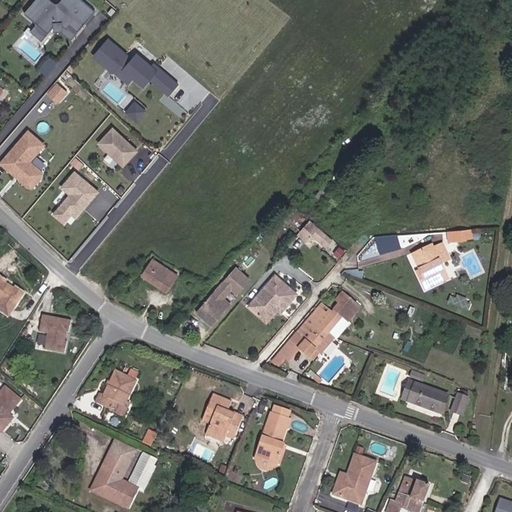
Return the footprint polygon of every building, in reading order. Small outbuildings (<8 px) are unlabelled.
[(82,0),(60,0),(56,5),(49,0),(35,0),(24,14),(36,24),(30,31),(42,41),(55,26),(71,40),(96,11),(82,0)] [(108,39),(93,55),(128,85),(132,81),(143,90),(150,81),(168,96),(179,84),(154,62),(151,66),(136,53),(131,59),(108,39)] [(67,93),(57,83),(47,94),(56,103),(67,93)] [(126,113),(138,122),(148,109),(136,100),(126,113)] [(138,151),(112,127),(97,143),(123,167),(138,151)] [(46,145),(28,130),(0,162),(0,166),(30,192),(45,175),(31,163),(46,145)] [(99,193),(74,171),(59,188),(67,195),(50,214),(64,226),(72,217),(75,220),(99,193)] [(328,177),(313,195),(321,203),(342,179),(336,174),(331,179),(328,177)] [(304,242),(310,236),(317,242),(324,234),(310,222),(299,236),(304,242)] [(470,229),(445,232),(446,241),(470,239),(470,229)] [(324,234),(317,242),(323,247),(331,240),(324,234)] [(449,262),(442,245),(433,250),(433,252),(426,255),(424,252),(414,256),(421,272),(424,278),(420,280),(426,292),(452,280),(443,264),(449,262)] [(178,277),(155,261),(145,276),(167,292),(178,277)] [(246,305),(260,317),(272,305),(267,301),(272,296),(284,306),(296,292),(273,273),(246,305)] [(7,284),(9,281),(0,275),(0,299),(1,301),(0,302),(0,310),(9,317),(25,292),(16,286),(15,289),(7,284)] [(321,327),(330,334),(349,312),(354,316),(360,308),(340,292),(337,296),(335,299),(340,304),(333,313),(321,327)] [(210,302),(209,301),(197,314),(213,328),(225,314),(223,312),(228,305),(216,295),(210,302)] [(267,301),(272,305),(260,317),(265,322),(276,308),(279,311),(284,306),(272,296),(267,301)] [(299,349),(310,358),(330,334),(321,327),(333,313),(326,308),(322,304),(296,333),(306,341),(299,349)] [(74,322),(46,318),(43,335),(49,336),(47,352),(68,355),(70,344),(68,344),(69,334),(72,335),(74,322)] [(290,340),(287,344),(293,350),(297,347),(290,340)] [(295,352),(293,350),(287,344),(278,353),(288,361),(295,352)] [(123,410),(127,401),(139,378),(121,370),(109,394),(105,392),(101,400),(113,407),(115,408),(116,406),(123,410)] [(413,371),(407,387),(413,389),(409,399),(442,412),(448,393),(424,384),(427,376),(413,371)] [(198,383),(192,380),(189,388),(195,390),(198,383)] [(409,399),(413,389),(407,387),(403,397),(409,399)] [(23,400),(8,388),(0,397),(0,424),(6,430),(18,416),(13,412),(23,400)] [(469,397),(458,392),(451,412),(462,416),(469,397)] [(219,400),(211,397),(203,417),(212,421),(209,430),(226,436),(229,428),(237,431),(243,416),(236,413),(235,417),(224,413),(225,408),(229,409),(232,400),(221,396),(219,400)] [(271,401),(266,399),(261,410),(266,413),(271,401)] [(125,416),(131,403),(127,401),(123,410),(116,406),(115,408),(113,407),(111,409),(125,416)] [(273,416),(290,422),(292,414),(276,409),(273,416)] [(281,442),(283,442),(289,427),(291,427),(292,423),(290,422),(273,416),(272,416),(258,456),(260,457),(278,464),(280,465),(286,449),(280,446),(281,442)] [(224,441),(226,436),(209,430),(207,434),(224,441)] [(155,434),(150,431),(146,438),(152,441),(155,434)] [(138,451),(117,440),(92,491),(129,509),(139,491),(122,482),(138,451)] [(356,454),(348,477),(345,484),(339,483),(335,495),(364,505),(379,462),(356,454)] [(277,467),(278,464),(260,457),(259,461),(260,465),(262,468),(269,470),(273,470),(277,467)] [(345,484),(348,477),(341,474),(339,483),(345,484)] [(396,502),(393,501),(389,511),(404,511),(406,508),(417,511),(424,511),(433,488),(407,478),(396,502)] [(511,511),(511,500),(500,496),(494,511),(511,511)]
